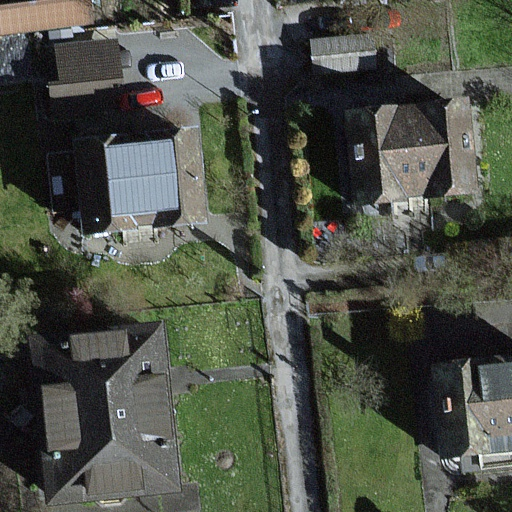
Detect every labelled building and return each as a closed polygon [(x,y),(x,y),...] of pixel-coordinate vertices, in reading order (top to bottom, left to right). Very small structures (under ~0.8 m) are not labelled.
[(72,2),(0,10),(0,34),(75,26),(72,2)] [(110,43),(53,47),(56,83),(113,79),(110,43)] [(477,101),(341,121),(355,219),(491,198),(477,101)] [(195,136),(65,148),(74,244),(203,232),(195,136)] [(189,511),(171,334),(30,349),(46,511),(189,511)] [(511,359),(418,373),(432,474),(511,463),(511,359)]
